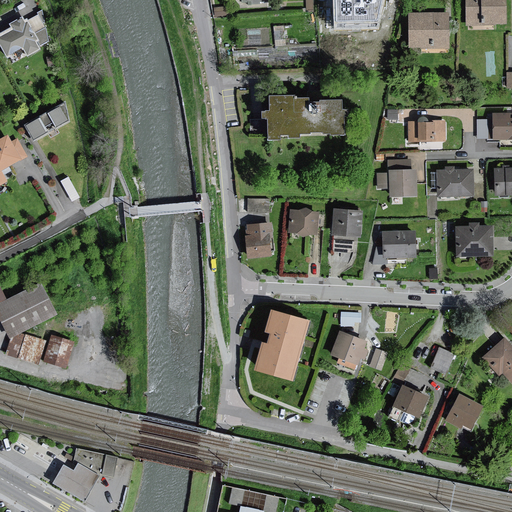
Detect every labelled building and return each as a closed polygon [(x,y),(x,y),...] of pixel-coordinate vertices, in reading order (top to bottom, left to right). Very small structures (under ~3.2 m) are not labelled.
[(314,0),(305,0),(306,12),(314,13),(314,0)] [(333,0),(335,29),(379,30),(384,0),(333,0)] [(509,0),(466,0),(467,28),(509,27),(509,0)] [(227,5),(213,7),(215,17),(229,15),(227,5)] [(451,14),(410,16),(411,51),(452,49),(451,14)] [(13,30),(0,36),(0,45),(8,61),(25,52),(29,60),(42,52),(40,49),(51,42),(37,17),(27,23),(24,19),(11,26),(13,30)] [(269,42),(268,28),(248,30),(249,44),(269,42)] [(56,57),(46,59),(48,69),(58,67),(56,57)] [(302,99),(274,100),(274,114),(266,114),(266,123),(272,123),(272,144),(284,144),(284,138),(291,138),(291,142),(305,142),(305,138),(327,137),(327,140),(350,139),(349,120),(355,120),(355,113),(348,113),(348,104),(326,104),(326,106),(316,106),(316,102),(302,102),(302,99)] [(67,103),(25,127),(34,145),(72,122),(67,103)] [(511,114),(494,114),(494,141),(511,140),(511,114)] [(409,124),(409,146),(422,146),(422,142),(448,142),(448,121),(434,121),(434,124),(409,124)] [(19,140),(13,143),(10,138),(0,143),(0,188),(8,184),(3,174),(29,160),(19,140)] [(388,174),(377,175),(377,192),(389,192),(390,199),(419,199),(418,171),(412,171),(412,161),(387,161),(388,174)] [(511,197),(511,166),(504,166),(504,170),(495,170),(496,198),(511,197)] [(438,171),(439,200),(476,199),(475,171),(463,171),(462,167),(446,168),(446,171),(438,171)] [(69,178),(61,183),(72,205),(81,201),(69,178)] [(269,200),(247,200),(247,213),(269,213),(269,200)] [(363,239),(364,213),(336,211),(333,253),(351,254),(352,239),(363,239)] [(320,213),(290,212),(289,237),(319,238),(320,213)] [(457,228),(458,259),(495,258),(494,227),(481,227),(481,224),(470,224),(470,228),(457,228)] [(248,259),(275,257),(273,225),(245,227),(248,259)] [(418,232),(384,233),(384,260),(419,259),(418,232)] [(438,269),(429,270),(430,281),(439,280),(438,269)] [(0,305),(9,301),(0,282),(0,305)] [(0,317),(8,334),(12,332),(57,311),(44,284),(9,301),(0,305),(0,317)] [(315,324),(274,312),(268,335),(274,336),(272,346),(266,344),(257,374),(297,385),(315,324)] [(362,314),(341,314),(341,328),(354,328),(354,324),(362,324),(362,314)] [(44,342),(12,332),(5,353),(37,363),(44,342)] [(369,343),(341,333),(332,358),(339,361),(338,365),(357,372),(361,361),(366,363),(370,353),(366,351),(369,343)] [(71,343),(51,337),(44,359),(64,366),(71,343)] [(511,347),(506,341),(487,358),(495,367),(498,364),(511,379),(511,347)] [(457,356),(439,348),(429,370),(447,378),(457,356)] [(431,399),(405,387),(395,407),(421,420),(431,399)] [(482,407),(461,397),(449,420),(463,427),(466,423),(473,426),(482,407)] [(72,464),(101,474),(105,454),(76,448),(72,464)] [(117,457),(105,454),(101,474),(113,476),(117,457)] [(63,465),(51,483),(83,501),(98,475),(77,463),(72,470),(63,465)] [(268,492),(264,508),(276,511),(280,495),(268,492)] [(0,498),(0,508),(6,507),(8,503),(0,498)]
